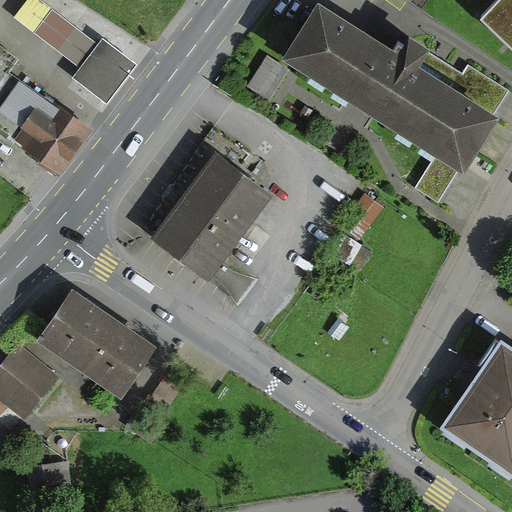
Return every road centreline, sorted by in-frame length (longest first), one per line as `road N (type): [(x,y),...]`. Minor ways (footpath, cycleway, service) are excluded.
road 1 (tertiary): [(52,229),(368,445)]
road 2 (primary): [(52,229),(234,0)]
road 3 (residential): [(511,192),(368,445)]
road 4 (track): [(185,320),(125,406),(107,416),(35,421),(0,440)]
